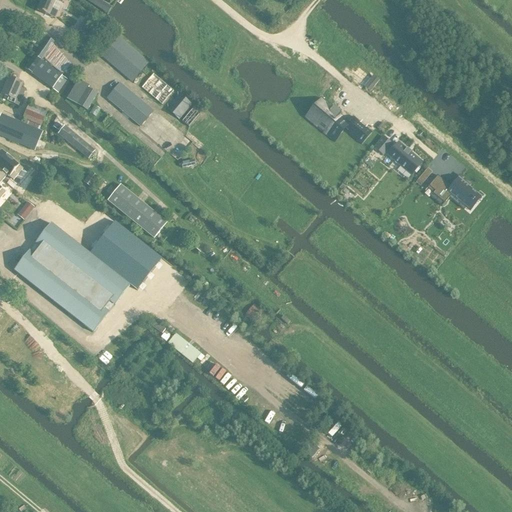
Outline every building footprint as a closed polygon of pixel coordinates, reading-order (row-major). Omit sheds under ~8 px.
[(62,0),(42,0),(38,12),(55,19),(58,12),(52,9),(55,1),(61,4),(62,0)] [(87,0),(108,13),(111,7),(100,0),(87,0)] [(25,68),(53,89),(58,93),(67,79),(63,76),(72,63),(52,46),(54,42),(47,37),(25,68)] [(149,64),(118,38),(102,56),(132,82),(149,64)] [(162,105),(174,91),(153,74),(142,88),(162,105)] [(1,95),(8,98),(7,101),(18,106),(25,91),(21,89),(23,85),(9,79),(8,81),(1,95)] [(79,80),(68,97),(67,99),(87,111),(97,94),(87,89),(89,86),(79,80)] [(107,99),(118,108),(141,127),(153,112),(120,83),(107,99)] [(179,94),(166,110),(179,120),(192,105),(179,94)] [(305,117),(305,118),(317,128),(318,127),(324,132),(323,133),(326,136),(326,135),(335,143),(335,142),(334,141),(345,128),(349,132),(348,133),(361,145),(372,133),(367,128),(366,129),(358,122),(359,121),(353,117),(349,122),(346,119),(345,120),(339,115),(341,113),(334,107),(332,108),(321,99),(320,100),(321,101),(307,118),(306,117),(305,118),(305,117)] [(197,104),(182,122),(189,127),(204,110),(197,104)] [(42,132),(38,130),(46,112),(29,105),(21,123),(1,114),(0,116),(0,135),(34,151),(42,132)] [(67,128),(61,137),(66,141),(86,157),(93,148),(91,147),(73,133),(67,128)] [(374,148),(383,155),(380,152),(389,142),(392,145),(383,137),(374,148)] [(398,143),(388,155),(412,175),(422,163),(398,143)] [(0,151),(0,178),(2,180),(7,174),(13,179),(22,169),(0,151)] [(91,172),(83,182),(90,187),(97,177),(91,172)] [(438,176),(427,189),(428,189),(429,187),(435,191),(433,194),(444,203),(442,206),(449,198),(451,195),(466,208),(471,202),(472,203),(474,200),(473,200),(477,194),(482,198),(469,187),(458,178),(451,187),(443,181),(438,176)] [(120,185),(107,201),(153,239),(167,223),(120,185)] [(137,291),(162,260),(114,222),(90,254),(131,286),(137,291)] [(90,254),(89,254),(51,224),(35,244),(40,248),(34,255),(30,251),(14,271),(93,333),(131,286),(90,254)] [(253,305),(245,315),(255,324),(264,314),(253,305)]
